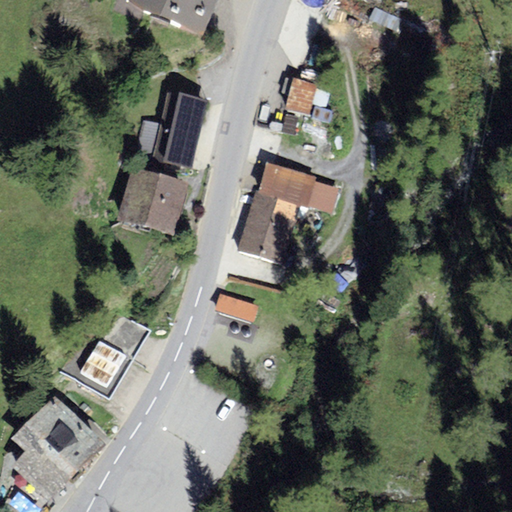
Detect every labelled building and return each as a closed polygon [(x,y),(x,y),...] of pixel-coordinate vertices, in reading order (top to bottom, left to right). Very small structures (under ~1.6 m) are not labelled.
[(209,43),(226,0),(126,0),(126,2),(150,20),(209,43)] [(321,88),(294,83),(288,119),(334,128),(336,115),(329,114),(332,97),(320,95),(321,88)] [(197,173),(213,109),(172,99),(156,162),(197,173)] [(318,184),(270,170),(262,198),(303,210),(309,212),(318,184)] [(180,244),(194,192),(141,178),(127,230),(180,244)] [(285,271),(303,210),(262,198),(257,197),(239,258),(285,271)] [(260,312),(225,300),(219,318),(255,330),(260,312)] [(112,408),(154,339),(105,309),(63,378),(112,408)] [(110,455),(58,405),(16,449),(31,464),(22,474),(58,509),(110,455)]
